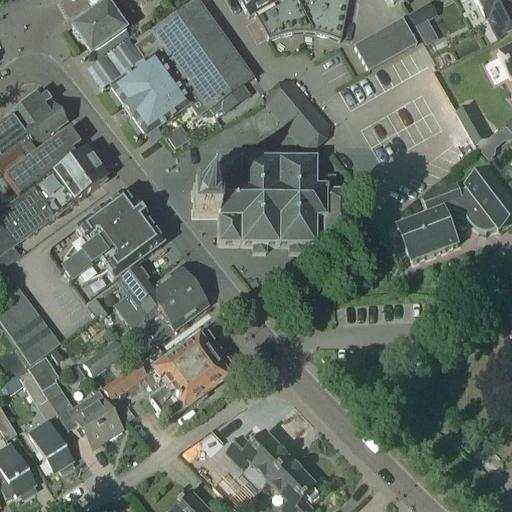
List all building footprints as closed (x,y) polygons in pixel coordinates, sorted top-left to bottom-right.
[(234,0),(247,22),(252,19),(267,45),(268,45),(278,41),(279,40),(290,38),(302,37),(315,38),(326,41),(338,46),(339,45),(346,5),(343,0),(234,0)] [(511,0),(471,0),(483,23),(485,22),(496,43),(511,35),(511,15),(509,10),(511,8),(511,0)] [(435,20),(428,7),(407,19),(406,20),(413,32),(414,32),(435,20)] [(194,8),(188,12),(151,38),(152,39),(139,48),(149,62),(107,92),(121,111),(120,112),(129,123),(130,123),(144,142),(189,110),(197,122),(207,114),(207,115),(208,114),(212,119),(219,113),(223,118),(247,100),(240,91),(249,84),(194,8)] [(104,9),(69,34),(70,35),(70,39),(75,47),(80,48),(88,60),(122,35),(104,9)] [(415,48),(400,22),(385,31),(399,57),(410,51),(415,48)] [(399,57),(385,31),(374,37),(389,63),(399,57)] [(389,63),(374,37),(364,43),(367,49),(371,56),(375,62),(378,69),(389,63)] [(355,56),(367,49),(364,43),(352,50),(355,56)] [(511,48),(495,57),(509,83),(510,83),(511,86),(511,101),(511,102),(511,103),(511,48)] [(359,63),(371,56),(367,49),(355,56),(359,63)] [(363,69),(375,62),(371,56),(359,63),(363,69)] [(366,76),(378,69),(375,62),(363,69),(366,76)] [(266,93),(263,105),(303,154),(315,152),(325,144),(328,132),(288,83),(276,85),(266,93)] [(0,174),(54,135),(63,129),(38,94),(0,121),(0,174)] [(476,125),(463,132),(474,151),(487,143),(476,125)] [(54,135),(0,174),(0,180),(15,203),(48,179),(72,161),(69,156),(78,150),(66,134),(57,140),(54,135)] [(476,154),(487,166),(494,159),(494,154),(487,145),(476,154)] [(15,203),(0,213),(0,229),(14,250),(100,187),(104,184),(82,154),(72,161),(48,179),(15,203)] [(190,194),(190,222),(215,222),(215,224),(216,224),(215,250),(238,250),(251,251),(251,257),(264,257),(264,251),(287,251),(287,258),(301,258),(301,251),(313,251),(313,223),(323,223),(323,240),(350,240),(350,196),(334,196),(334,180),(313,180),(313,165),(301,165),(301,158),(287,158),(287,165),(264,165),(264,158),(251,158),(251,165),(239,165),(239,166),(217,166),(217,189),(214,187),(210,187),(206,190),(206,194),(190,194)] [(427,218),(396,230),(412,268),(457,250),(442,212),(444,211),(447,217),(450,216),(453,216),(456,217),(459,217),(462,219),(464,221),(466,223),(470,229),(472,231),(475,233),(477,235),(480,236),(484,237),(487,236),(490,236),(493,235),(496,233),(497,235),(511,223),(511,204),(488,174),(464,192),(458,195),(456,189),(421,203),(427,218)] [(149,257),(160,249),(143,226),(144,226),(133,211),(130,213),(120,199),(73,233),(79,241),(74,245),(61,262),(65,268),(59,272),(69,286),(75,282),(80,288),(99,280),(105,276),(111,285),(135,267),(149,257)] [(0,274),(18,262),(0,236),(0,274)] [(499,266),(481,281),(490,291),(507,276),(499,266)] [(129,333),(189,288),(177,271),(148,292),(145,288),(147,286),(136,271),(115,287),(125,301),(113,310),(129,333)] [(129,333),(121,339),(128,349),(144,337),(145,339),(154,351),(188,324),(206,311),(189,288),(129,333)] [(0,308),(0,330),(28,371),(40,362),(0,308)] [(150,377),(145,380),(149,386),(146,388),(153,398),(147,403),(164,427),(234,376),(206,337),(199,342),(197,338),(179,351),(177,349),(162,361),(163,363),(148,374),(150,377)] [(113,346),(81,368),(90,382),(122,359),(113,346)] [(60,362),(54,354),(48,358),(53,367),(60,362)] [(43,362),(26,374),(29,379),(40,396),(51,390),(54,387),(53,386),(57,383),(43,362)] [(136,368),(101,393),(109,405),(117,400),(145,380),(136,368)] [(29,379),(18,385),(35,411),(45,404),(40,396),(29,379)] [(51,390),(40,396),(45,404),(55,420),(69,411),(54,387),(51,390)] [(99,403),(70,421),(91,454),(120,435),(99,403)] [(2,419),(0,420),(0,438),(4,446),(15,440),(2,419)] [(46,425),(26,438),(52,479),(57,475),(60,479),(71,471),(69,468),(72,466),(46,425)] [(241,442),(224,458),(241,475),(248,468),(267,488),(290,466),(264,438),(250,451),(241,442)] [(35,490),(9,449),(0,454),(0,497),(4,504),(13,499),(15,503),(18,500),(21,504),(34,496),(31,492),(35,490)] [(290,466),(267,488),(287,508),(283,511),(307,511),(303,507),(317,494),(290,466)] [(200,511),(187,498),(172,511),(200,511)]
